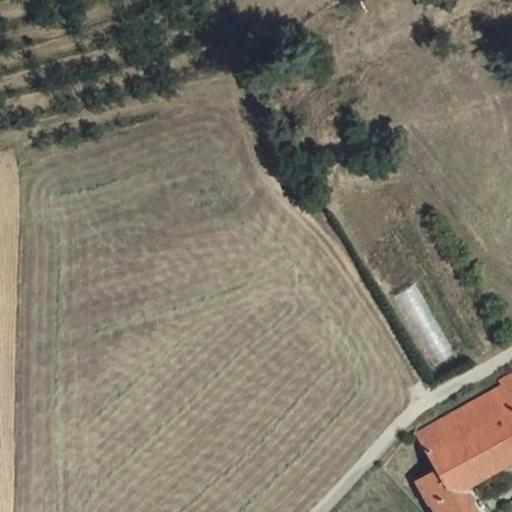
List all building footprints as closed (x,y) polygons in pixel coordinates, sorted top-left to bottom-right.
[(501,371),(505,376),(511,372),(511,359),(500,367),(501,371)] [(511,372),(505,376),(501,371),(422,418),(443,457),(425,469),(448,510),(451,508),(453,511),(463,511),(482,500),(465,472),(474,468),(511,445),(511,372)] [(482,500),(490,495),(474,468),(465,472),(482,500)] [(482,500),(486,509),(495,504),(490,495),(482,500)] [(480,511),(486,509),(482,500),(463,511),(480,511)]
